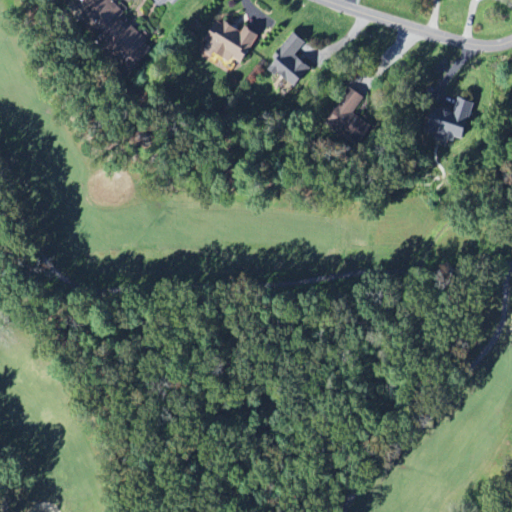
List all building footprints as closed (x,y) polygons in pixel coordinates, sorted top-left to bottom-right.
[(125,13),(110,0),(68,0),(106,34),(125,13)] [(200,53),(223,67),(229,57),(243,65),(260,37),(224,15),(200,53)] [(154,50),(133,28),(108,52),(129,73),(154,50)] [(296,89),(312,69),(299,58),(310,44),(296,33),(269,67),(296,89)] [(373,126),(355,115),(365,97),(351,89),(328,128),(360,147),(373,126)] [(434,108),(428,135),(466,143),(474,102),(458,99),(455,112),(434,108)]
